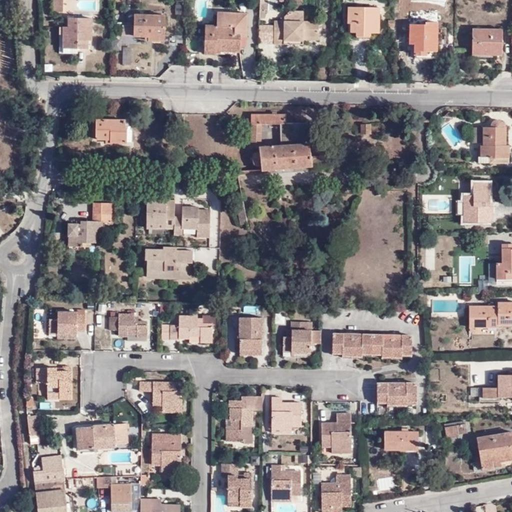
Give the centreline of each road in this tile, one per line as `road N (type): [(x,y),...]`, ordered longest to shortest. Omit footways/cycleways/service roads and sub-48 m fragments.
road 1 (residential): [(511,96),(51,88),(41,175)]
road 2 (residential): [(20,255),(8,492),(0,493)]
road 3 (residential): [(202,511),(206,370)]
road 4 (residential): [(41,175),(161,183)]
